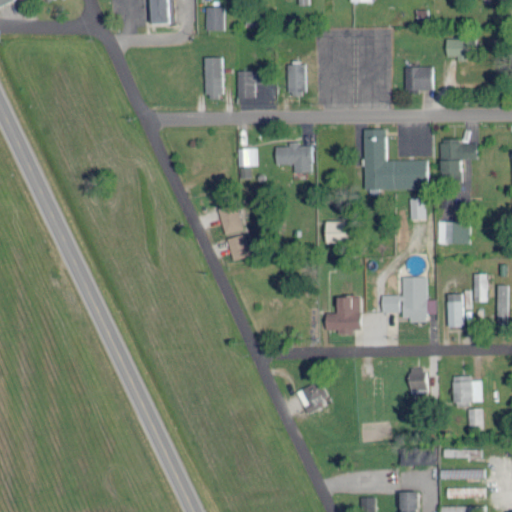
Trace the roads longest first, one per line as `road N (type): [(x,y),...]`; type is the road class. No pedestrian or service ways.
road 1 (residential): [(332,511),(86,0)]
road 2 (primary): [(192,511),(0,109)]
road 3 (residential): [(511,113),(143,121)]
road 4 (residential): [(511,349),(256,357)]
